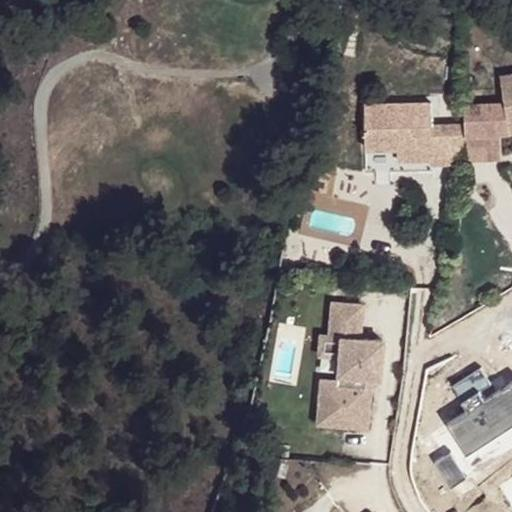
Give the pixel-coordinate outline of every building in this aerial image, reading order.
[(501,102),(462,104),(463,135),(504,132),(503,118),(511,116),(511,83),(500,84),(501,102)] [(362,105),(363,150),(428,148),(428,163),(430,163),(459,163),(458,130),(430,130),(429,103),(362,105)] [(511,116),(503,118),(504,132),(511,131),(511,116)] [(428,148),(363,150),(364,172),(430,171),(430,163),(428,163),(428,148)] [(374,384),(377,346),(354,344),(356,311),(326,309),(324,343),(335,344),(333,367),(332,387),(321,386),(318,430),(362,434),(365,383),(374,384)] [(333,367),(335,344),(324,343),(315,343),(313,366),(333,367)] [(422,401),(410,480),(432,484),(444,405),(422,401)]
